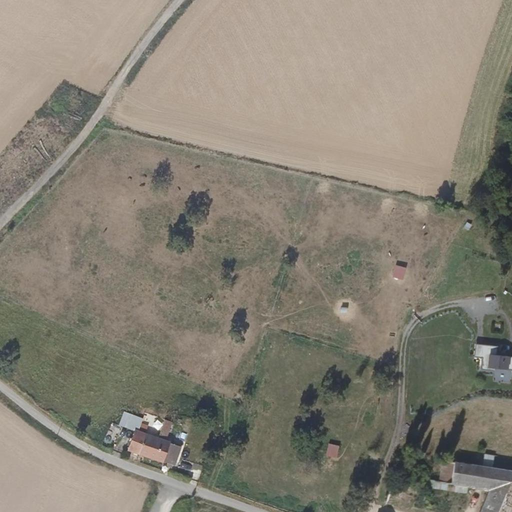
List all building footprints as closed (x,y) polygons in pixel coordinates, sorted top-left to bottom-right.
[(392,276),(403,278),(406,266),(395,263),(392,276)] [(482,357),(481,369),(494,370),(493,381),(511,382),(511,356),(495,355),(496,346),(476,345),(475,356),(482,357)] [(168,437),(171,420),(163,419),(160,435),(168,437)] [(126,450),(175,469),(183,447),(135,428),(126,450)] [(326,457),(337,459),(339,444),(328,443),(326,457)] [(511,511),(511,473),(449,465),(446,487),(486,493),(478,511),(511,511)] [(391,487),(386,503),(399,507),(404,491),(391,487)]
